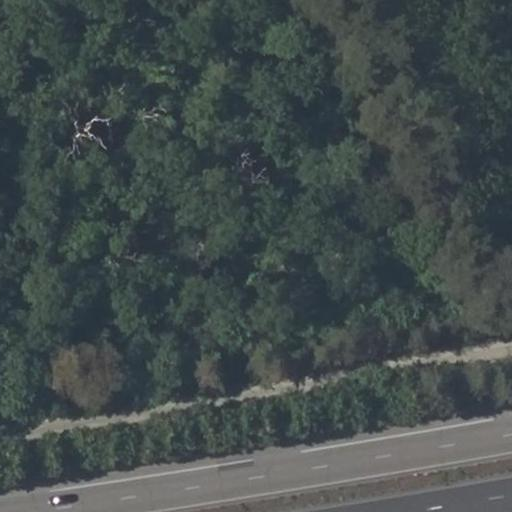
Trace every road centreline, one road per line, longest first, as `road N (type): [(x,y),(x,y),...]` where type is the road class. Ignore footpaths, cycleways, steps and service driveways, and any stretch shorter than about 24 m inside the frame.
road 1 (unclassified): [(0,448),(511,346)]
road 2 (motorway): [(511,434),(32,511)]
